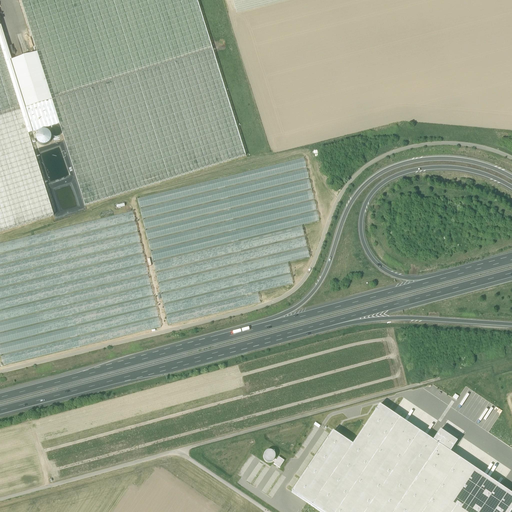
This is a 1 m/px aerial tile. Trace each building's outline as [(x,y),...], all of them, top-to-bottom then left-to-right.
[(20,0),(37,52),(59,125),(85,206),(245,156),(196,0),(20,0)] [(25,108),(10,61),(0,24),(0,231),(54,215),(28,134),(33,133),(25,108)] [(37,52),(10,61),(25,108),(33,133),(59,125),(37,52)] [(0,356),(1,363),(159,330),(134,214),(0,241),(0,356)] [(332,432),(292,493),(319,511),(510,511),(511,510),(511,495),(452,455),(450,454),(432,442),(379,406),(352,446),(332,432)] [(440,431),(432,442),(450,454),(454,447),(457,443),(440,431)] [(264,460),(268,463),(273,461),(275,457),(274,453),(270,451),(266,452),(263,456),(264,460)] [(278,457),(273,464),(279,468),(284,461),(278,457)]
